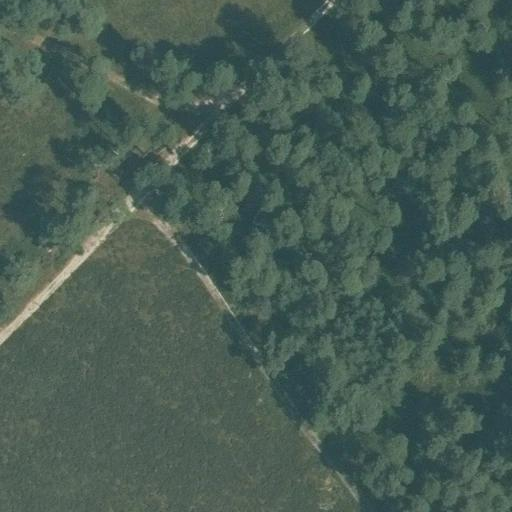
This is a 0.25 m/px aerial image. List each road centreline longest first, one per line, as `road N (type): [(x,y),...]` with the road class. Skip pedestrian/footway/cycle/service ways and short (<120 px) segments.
road 1 (track): [(147,192),(366,511)]
road 2 (track): [(212,124),(0,343)]
road 3 (track): [(337,0),(212,124)]
